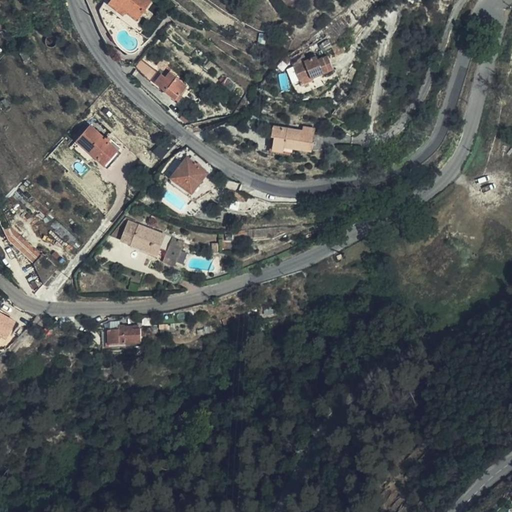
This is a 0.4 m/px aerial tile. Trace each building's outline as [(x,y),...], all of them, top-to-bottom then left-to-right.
[(119,6),(136,20),(151,1),(150,0),(109,0),(100,13),(102,16),(106,26),(113,37),(125,22),(121,18),(123,15),(116,10),(119,6)] [(132,27),(136,20),(119,6),(116,10),(123,15),(121,18),(125,22),(132,27)] [(145,27),(136,20),(132,27),(140,33),(145,27)] [(291,58),(289,57),(286,54),(281,60),(286,64),(291,58)] [(294,66),(300,80),(311,75),(313,78),(333,69),(328,56),(319,60),(317,57),(294,66)] [(166,68),(167,67),(169,64),(162,57),(159,62),(166,68)] [(143,58),(137,65),(150,78),(157,72),(143,58)] [(288,68),(294,82),(299,80),(294,66),(288,68)] [(170,70),(167,67),(166,68),(155,82),(174,98),(177,95),(178,95),(187,85),(170,71),(170,70)] [(311,75),(300,80),(302,85),(313,80),(313,78),(311,75)] [(121,152),(90,125),(77,140),(107,168),(121,152)] [(274,127),(272,136),(275,137),(273,149),(284,151),(285,147),(294,148),(301,150),(302,146),(311,148),(315,129),(303,127),(302,131),(274,127)] [(275,137),(272,136),(270,152),(292,157),(294,148),(285,147),(284,151),(273,149),(275,137)] [(162,159),(169,152),(160,144),(153,152),(162,159)] [(193,193),(208,173),(188,157),(173,179),(193,193)] [(166,171),(170,175),(183,164),(179,159),(166,171)] [(99,200),(110,188),(99,178),(88,190),(99,200)] [(244,201),(246,194),(235,191),(233,198),(244,201)] [(138,227),(131,224),(124,241),(125,241),(127,242),(132,244),(132,245),(158,255),(166,236),(139,225),(138,227)] [(165,257),(177,262),(183,246),(184,243),(172,238),(165,257)] [(57,270),(43,256),(34,264),(43,283),(57,270)] [(163,262),(176,266),(177,262),(165,257),(163,262)] [(20,273),(15,263),(9,265),(14,276),(20,273)] [(15,321),(0,312),(0,334),(5,337),(15,321)] [(142,342),(142,333),(141,328),(133,328),(133,325),(126,325),(126,329),(119,329),(109,329),(110,343),(142,342)]
